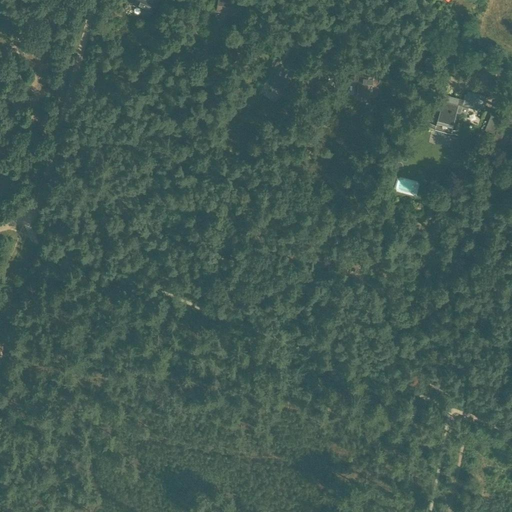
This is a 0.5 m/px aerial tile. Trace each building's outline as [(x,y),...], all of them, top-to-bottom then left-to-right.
[(135,0),(134,3),(152,11),(157,0),(135,0)] [(232,0),(221,0),(219,13),(242,18),(245,2),(232,0)] [(299,68),(286,59),(275,75),(287,84),(299,68)] [(352,73),(352,82),(356,82),(356,93),(376,93),(376,73),(352,73)] [(441,92),(434,119),(448,123),(446,130),(454,132),(460,110),(456,109),(459,97),(441,92)] [(498,123),(490,119),(485,130),(493,134),(498,123)] [(453,214),(461,201),(455,197),(448,211),(453,214)] [(400,213),(404,206),(399,204),(395,210),(400,213)]
